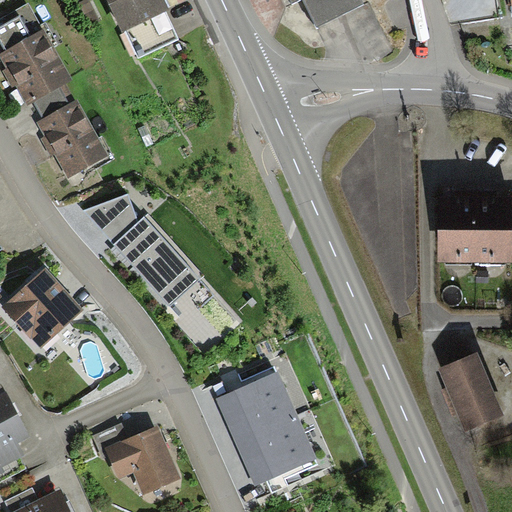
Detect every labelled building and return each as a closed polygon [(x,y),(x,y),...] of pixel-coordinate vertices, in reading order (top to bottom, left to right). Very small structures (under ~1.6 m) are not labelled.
[(103,0),(121,39),(166,17),(158,0),(103,0)] [(285,0),(289,7),(299,2),(314,35),(363,11),(357,0),(285,0)] [(32,32),(0,51),(0,66),(22,102),(61,78),(32,32)] [(66,103),(34,124),(67,175),(100,154),(66,103)] [(464,204),(441,204),(440,265),(509,266),(509,239),(511,239),(511,204),(489,204),(464,204)] [(197,286),(144,227),(117,251),(170,310),(197,286)] [(81,313),(43,273),(2,312),(41,352),(81,313)] [(476,356),(441,370),(465,433),(503,420),(476,356)] [(313,463),(276,379),(220,403),(257,488),(313,463)] [(8,398),(0,401),(0,470),(24,458),(17,446),(29,440),(8,398)] [(141,493),(177,477),(154,426),(103,449),(116,477),(130,471),(141,493)] [(11,511),(67,511),(58,495),(39,504),(32,491),(7,503),(11,511)]
